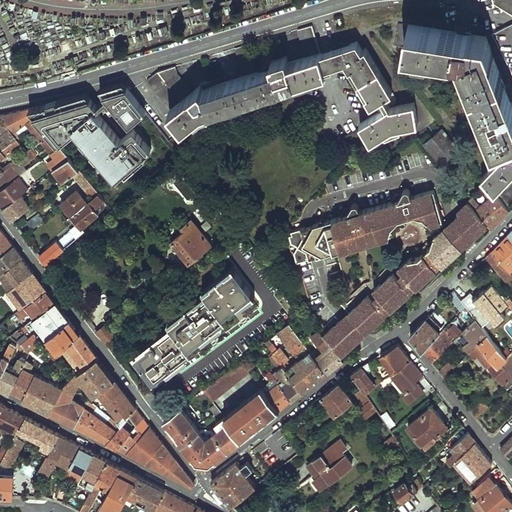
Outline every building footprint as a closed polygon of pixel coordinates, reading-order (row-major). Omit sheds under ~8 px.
[(511,0),(493,0),(494,3),(511,15),(511,0)] [(398,24),(395,46),(453,56),(453,54),(458,54),(458,56),(499,158),(481,176),(487,184),(494,192),(511,174),(511,104),(486,39),(470,37),(471,34),(465,33),(464,35),(398,24)] [(148,80),(182,127),(203,112),(288,86),(326,75),(324,69),(331,67),(344,63),(372,106),(374,105),(379,113),(361,124),(371,142),(385,133),(387,135),(401,129),(401,127),(417,125),(413,104),(391,108),(390,107),(395,104),(396,99),(366,49),(363,50),(357,42),(328,51),(320,53),(312,25),(298,30),(306,57),(289,63),(286,56),(271,61),(273,67),(259,72),(250,44),(237,48),(245,75),(211,86),(210,83),(200,86),(191,92),(177,73),(176,66),(158,71),(148,80)] [(125,82),(102,88),(128,120),(144,107),(125,82)] [(37,106),(30,108),(52,135),(59,144),(66,138),(63,134),(73,126),(76,130),(117,178),(153,149),(135,127),(122,138),(96,106),(99,104),(88,92),(45,105),(37,106)] [(144,107),(128,120),(131,124),(147,111),(144,107)] [(0,115),(18,137),(22,136),(17,130),(27,122),(42,141),(47,138),(52,135),(30,108),(15,111),(0,115)] [(0,132),(4,137),(9,143),(18,137),(0,115),(0,114),(0,132)] [(73,126),(63,134),(66,138),(76,130),(73,126)] [(441,129),(426,143),(444,166),(460,152),(441,129)] [(52,135),(47,138),(56,149),(61,145),(59,144),(52,135)] [(0,149),(0,171),(3,169),(0,163),(0,160),(19,148),(25,154),(29,151),(25,145),(18,137),(9,143),(3,147),(0,149)] [(1,145),(3,147),(9,143),(4,137),(1,139),(3,143),(1,145)] [(61,145),(56,149),(65,159),(70,156),(63,147),(61,145)] [(0,171),(0,183),(2,187),(19,176),(15,170),(21,165),(19,163),(27,157),(25,154),(3,169),(0,171)] [(65,159),(58,165),(63,172),(59,175),(62,180),(73,171),(79,167),(77,164),(74,161),(70,156),(65,159)] [(103,164),(95,170),(98,176),(107,171),(103,164)] [(79,167),(73,171),(93,195),(99,191),(79,167)] [(0,188),(0,203),(3,207),(17,196),(28,188),(19,176),(2,187),(0,188)] [(487,223),(491,229),(500,221),(509,211),(494,192),(487,184),(482,188),(490,198),(481,206),(472,195),(467,201),(487,223)] [(76,209),(88,200),(78,189),(66,198),(76,209)] [(288,230),(296,260),(389,234),(392,224),(399,217),(413,212),(423,215),(430,222),(442,218),(434,189),(407,196),(408,194),(408,192),(406,190),(404,189),(402,190),(400,192),(394,194),(390,201),(355,211),(357,209),(357,208),(357,206),(355,204),(352,204),(351,207),(344,209),(339,216),(325,220),(320,218),(318,223),(288,230)] [(76,209),(71,213),(81,226),(97,212),(94,208),(105,199),(99,191),(93,195),(88,200),(76,209)] [(17,196),(3,207),(5,210),(12,218),(28,207),(26,204),(23,206),(17,196)] [(61,202),(71,213),(76,209),(66,198),(61,202)] [(324,332),(339,353),(358,338),(487,223),(467,201),(457,209),(457,213),(454,213),(452,214),(452,215),(452,217),(451,219),(444,225),(432,229),(434,236),(431,245),(419,255),(408,258),(356,304),(347,312),(324,332)] [(205,208),(195,216),(200,222),(210,214),(205,208)] [(224,208),(216,214),(223,225),(232,219),(224,208)] [(29,223),(33,229),(44,220),(39,214),(29,223)] [(195,216),(191,219),(195,225),(200,222),(195,216)] [(184,229),(171,239),(187,262),(209,244),(195,225),(191,219),(182,226),(184,229)] [(234,237),(237,240),(246,233),(242,229),(234,237)] [(0,230),(0,255),(13,245),(1,230),(0,230)] [(511,236),(509,233),(501,241),(493,249),(510,271),(511,269),(511,236)] [(45,250),(50,258),(62,249),(56,241),(45,250)] [(0,255),(0,264),(5,271),(22,257),(13,245),(0,255)] [(493,249),(486,257),(511,288),(511,286),(511,272),(510,271),(493,249)] [(5,271),(0,275),(0,276),(4,281),(3,282),(10,290),(33,271),(22,257),(5,271)] [(144,354),(137,358),(153,381),(191,353),(188,348),(226,319),(224,314),(253,292),(235,268),(227,275),(226,273),(222,277),(219,273),(215,276),(219,279),(213,283),(214,284),(206,290),(210,295),(205,298),(204,297),(196,303),(196,302),(191,305),(188,302),(186,303),(184,301),(183,303),(187,309),(184,313),(184,314),(177,319),(178,320),(172,325),(175,329),(169,333),(169,331),(161,337),(161,336),(155,340),(152,336),(149,339),(152,343),(147,347),(148,349),(143,352),(144,354)] [(33,271),(10,290),(13,294),(19,291),(25,298),(17,304),(20,309),(46,289),(33,271)] [(492,284),(475,298),(489,315),(504,302),(509,308),(511,306),(503,295),(492,284)] [(20,309),(19,310),(21,313),(23,315),(31,309),(36,315),(55,301),(46,289),(20,309)] [(454,291),(448,297),(462,311),(467,307),(454,291)] [(335,297),(347,312),(356,304),(351,299),(348,301),(340,292),(335,297)] [(511,301),(505,293),(503,295),(511,306),(511,307),(511,301)] [(36,315),(28,321),(32,326),(36,323),(44,333),(38,338),(35,335),(22,344),(24,347),(27,349),(29,351),(39,343),(49,335),(69,320),(55,301),(36,315)] [(19,310),(0,324),(0,327),(3,330),(14,322),(12,319),(21,313),(19,310)] [(410,335),(423,350),(440,334),(442,331),(429,316),(424,321),(410,335)] [(464,354),(466,356),(470,353),(488,334),(476,318),(465,330),(472,338),(463,348),(466,351),(464,354)] [(69,320),(49,335),(58,348),(80,333),(69,320)] [(28,321),(10,335),(14,338),(15,339),(32,326),(28,321)] [(280,362),(301,392),(327,372),(316,357),(291,321),(278,331),(282,335),(294,353),(296,351),(301,358),(291,366),(285,359),(280,362)] [(339,353),(324,332),(320,329),(314,321),(309,325),(315,333),(313,334),(325,350),(316,357),(327,372),(344,359),(339,353)] [(107,323),(97,331),(106,343),(116,335),(115,333),(107,323)] [(264,341),(266,344),(274,339),(275,341),(282,335),(278,331),(264,341)] [(51,353),(49,355),(54,359),(56,358),(58,359),(71,350),(85,366),(98,357),(80,333),(58,348),(51,353)] [(428,356),(433,362),(449,345),(447,342),(440,334),(423,350),(428,356)] [(508,357),(499,346),(488,334),(470,353),(475,358),(478,355),(487,367),(488,366),(507,388),(511,382),(511,374),(503,363),(508,357)] [(452,336),(447,342),(449,345),(456,339),(452,336)] [(0,356),(0,377),(9,361),(16,348),(16,347),(18,342),(15,339),(14,338),(3,358),(0,356)] [(511,347),(506,340),(499,346),(508,357),(511,353),(511,347)] [(39,343),(29,351),(30,352),(37,357),(42,361),(49,355),(51,353),(39,343)] [(274,353),(280,362),(285,359),(287,357),(276,343),(270,348),(274,353)] [(398,343),(382,354),(394,371),(410,358),(403,348),(398,343)] [(10,390),(23,397),(34,375),(25,370),(30,361),(34,363),(37,357),(30,352),(27,357),(10,390)] [(9,361),(0,377),(0,384),(10,390),(27,357),(21,353),(14,364),(9,361)] [(274,353),(270,355),(278,367),(271,373),(278,382),(292,399),(301,392),(280,362),(274,353)] [(511,353),(508,357),(503,363),(511,374),(511,353)] [(49,355),(42,361),(45,366),(54,359),(49,355)] [(85,366),(78,372),(94,393),(99,390),(115,379),(98,357),(85,366)] [(369,361),(380,376),(386,370),(377,357),(369,361)] [(402,391),(407,399),(422,387),(418,383),(416,384),(414,382),(424,374),(418,366),(410,358),(394,371),(392,372),(405,389),(402,391)] [(209,396),(213,400),(249,371),(240,360),(204,388),(207,393),(209,396)] [(441,372),(445,377),(454,368),(449,364),(441,372)] [(60,365),(56,371),(63,375),(58,381),(64,386),(74,374),(71,372),(62,367),(60,365)] [(360,367),(351,373),(363,390),(366,393),(374,386),(360,367)] [(34,375),(23,397),(50,411),(62,387),(64,386),(58,381),(37,371),(34,375)] [(266,375),(274,386),(278,382),(271,373),(270,372),(266,375)] [(64,386),(62,387),(73,393),(81,379),(76,373),(74,374),(64,386)] [(115,379),(99,390),(118,414),(124,421),(136,407),(115,379)] [(279,409),(292,399),(278,382),(274,386),(266,392),(279,409)] [(339,383),(321,396),(328,404),(329,404),(336,413),(354,399),(352,396),(350,397),(339,383)] [(62,387),(50,411),(73,423),(84,404),(77,401),(73,408),(67,404),(73,393),(62,387)] [(224,416),(241,439),(279,409),(266,392),(262,387),(224,416)] [(198,429),(184,411),(207,393),(204,388),(164,420),(182,442),(198,429)] [(363,390),(357,395),(363,403),(369,398),(366,393),(363,390)] [(224,416),(213,400),(209,396),(202,400),(218,420),(224,416)] [(73,423),(106,441),(117,428),(109,423),(91,409),(95,402),(88,397),(84,404),(73,423)] [(481,398),(470,409),(477,417),(489,405),(481,398)] [(370,401),(360,409),(366,418),(377,410),(370,401)] [(4,404),(0,411),(0,461),(2,462),(27,417),(4,404)] [(433,405),(409,425),(422,440),(434,432),(436,434),(448,425),(433,405)] [(117,428),(106,441),(117,447),(145,418),(136,407),(124,421),(122,423),(117,428)] [(387,411),(381,415),(388,424),(393,420),(387,411)] [(118,414),(114,417),(122,423),(124,421),(118,414)] [(241,439),(224,416),(214,423),(218,429),(214,432),(227,449),(241,439)] [(27,417),(2,462),(11,467),(30,434),(45,442),(41,448),(48,452),(59,433),(27,417)] [(109,423),(117,428),(122,423),(114,417),(109,423)] [(117,447),(127,452),(151,425),(145,418),(117,447)] [(127,452),(144,461),(155,450),(164,442),(151,425),(127,452)] [(205,439),(198,429),(182,442),(196,461),(209,463),(227,449),(214,432),(205,439)] [(448,456),(452,460),(456,457),(475,440),(472,436),(469,431),(454,444),(457,448),(448,456)] [(48,452),(40,468),(50,474),(59,458),(70,464),(65,474),(78,481),(84,471),(94,452),(59,433),(48,452)] [(395,435),(385,441),(393,451),(401,445),(395,435)] [(511,436),(500,448),(509,457),(511,453),(511,436)] [(340,439),(308,464),(318,476),(315,479),(320,487),(351,464),(342,451),(346,447),(340,439)] [(484,450),(475,440),(456,457),(452,460),(456,465),(460,462),(473,477),(492,461),(484,450)] [(155,450),(193,483),(194,482),(164,442),(155,450)] [(144,461),(191,485),(193,483),(155,450),(144,461)] [(91,475),(74,507),(80,511),(108,459),(94,452),(84,471),(91,475)] [(108,459),(80,511),(82,511),(87,511),(103,482),(110,486),(122,466),(108,459)] [(0,493),(13,495),(14,470),(11,467),(2,462),(0,461),(0,493)] [(252,468),(247,461),(241,466),(237,461),(212,480),(231,504),(256,485),(246,473),(252,468)] [(473,477),(460,462),(456,465),(470,481),(473,477)] [(110,486),(96,511),(117,511),(121,507),(122,503),(138,475),(122,466),(110,486)] [(40,468),(33,481),(45,487),(47,485),(45,483),(50,474),(40,468)] [(501,511),(511,503),(511,500),(490,473),(474,488),(481,498),(474,503),(481,511),(501,511)] [(138,475),(122,503),(131,507),(135,510),(140,502),(154,509),(165,489),(138,475)] [(405,479),(394,487),(405,500),(414,494),(423,487),(421,481),(415,485),(412,483),(409,485),(405,479)] [(56,496),(63,499),(67,489),(61,486),(56,496)] [(430,511),(438,507),(423,487),(414,494),(427,511),(430,511)] [(154,509),(157,511),(194,511),(198,507),(165,489),(154,509)] [(410,511),(412,511),(403,502),(389,511),(410,511)]
